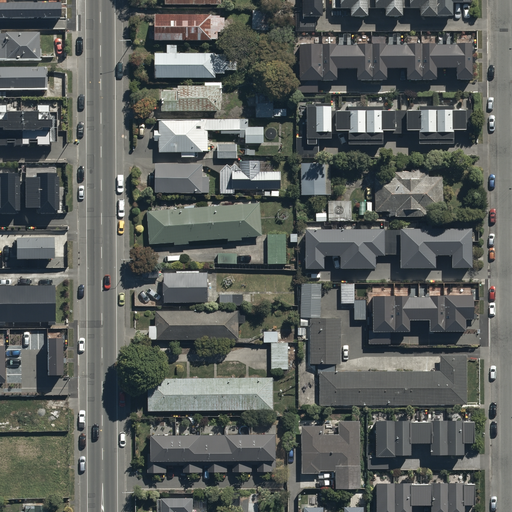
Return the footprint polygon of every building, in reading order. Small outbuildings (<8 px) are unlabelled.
[(322,15),(322,0),(301,0),(301,10),(295,10),(295,28),(316,28),(316,15),(322,15)] [(331,0),(332,7),(350,7),(350,15),(368,15),(368,8),(384,8),(384,14),(402,14),(402,7),(419,7),(419,15),(452,15),(452,2),(471,2),(470,0),(331,0)] [(0,18),(60,18),(60,3),(0,3),(0,18)] [(270,10),(252,9),(251,29),(269,30),(270,10)] [(155,13),(155,39),(218,40),(218,31),(224,31),(224,17),(221,17),(221,15),(155,13)] [(0,58),(38,58),(38,32),(4,32),(0,32),(0,58)] [(214,77),(214,71),(231,71),(231,55),(214,55),(214,53),(177,52),(177,44),(167,44),(167,53),(154,53),(154,77),(214,77)] [(297,80),(297,92),(317,92),(317,77),(322,77),(322,80),(333,80),(333,77),(336,77),(336,68),(358,68),(358,76),(362,76),(362,80),(382,80),(382,76),(386,76),(386,68),(408,68),(408,76),(411,76),(411,80),(432,80),(432,76),(436,76),(435,68),(457,68),(457,76),(461,76),(461,80),(471,79),(471,45),(457,45),(457,46),(436,47),(436,45),(407,45),(407,47),(386,47),(386,45),(358,46),(358,47),(336,47),(336,46),(300,46),(301,80),(297,80)] [(0,88),(46,89),(46,76),(43,76),(43,66),(0,66),(0,88)] [(161,91),(161,110),(221,110),(221,82),(204,82),(204,85),(177,85),(177,87),(173,87),(173,91),(161,91)] [(300,119),(300,137),(295,137),(295,159),(318,159),(318,138),(330,138),(330,135),(336,135),(336,131),(346,131),(346,145),(381,145),(381,131),(392,131),(392,134),(405,134),(405,130),(417,130),(417,144),(452,144),(452,130),(463,130),(463,110),(451,110),(451,106),(417,106),(417,110),(405,110),(405,112),(394,112),(394,110),(381,110),(381,107),(347,107),(347,111),(334,111),(334,112),(330,112),(330,104),(312,104),(312,106),(304,106),(304,119),(300,119)] [(0,147),(5,147),(5,143),(13,142),(13,147),(28,147),(27,142),(35,142),(36,147),(48,147),(48,144),(56,144),(56,114),(48,114),(47,107),(35,108),(35,113),(5,114),(5,107),(0,107),(0,147)] [(246,121),(157,121),(157,132),(153,132),(153,143),(157,143),(157,153),(201,153),(201,152),(207,152),(206,131),(220,131),(220,136),(238,135),(238,140),(244,140),(244,145),(261,145),(261,128),(246,128),(246,121)] [(237,143),(217,143),(216,159),(226,159),(226,162),(232,162),(232,158),(237,158),(237,143)] [(227,164),(219,170),(219,193),(235,193),(235,189),(241,189),(241,194),(247,194),(247,189),(265,189),(265,195),(273,195),(273,188),(280,188),(280,171),(260,171),(260,160),(240,160),(240,167),(234,163),(230,167),(227,164)] [(330,162),(300,163),(301,194),(331,194),(330,162)] [(202,163),(155,163),(155,192),(209,193),(209,176),(202,176),(202,163)] [(395,215),(427,215),(427,208),(441,208),(441,175),(428,175),(428,168),(410,168),(410,171),(393,171),(393,176),(373,177),(373,200),(373,211),(389,211),(389,214),(395,214),(395,215)] [(0,213),(17,213),(17,204),(23,204),(23,209),(35,209),(35,214),(57,214),(57,177),(55,177),(55,174),(35,174),(35,178),(23,178),(23,184),(17,184),(17,177),(15,177),(15,174),(0,173),(0,213)] [(351,200),(328,200),(328,212),(315,212),(315,221),(328,221),(328,220),(351,220),(351,200)] [(259,202),(146,210),(149,244),(174,242),(174,244),(189,243),(188,241),(228,238),(228,241),(241,240),(241,237),(261,235),(259,202)] [(470,227),(304,228),(304,268),(322,268),(322,255),(339,254),(339,266),(373,266),(373,252),(400,252),(400,268),(435,267),(435,256),(448,256),(448,268),(471,267),(470,227)] [(286,233),(267,233),(267,263),(286,263),(286,233)] [(52,236),(15,236),(15,257),(52,257),(52,236)] [(236,253),(218,252),(218,263),(236,264),(236,253)] [(159,265),(142,265),(142,277),(159,277),(159,265)] [(176,272),(163,272),(163,281),(162,281),(163,294),(164,294),(164,301),(208,301),(207,296),(209,296),(209,293),(207,293),(207,282),(208,282),(208,278),(207,278),(207,271),(199,272),(199,270),(176,270),(176,272)] [(321,283),(300,283),(300,326),(308,326),(308,317),(309,317),(309,363),(318,363),(317,375),(319,375),(319,404),(466,404),(466,355),(439,354),(439,371),(335,370),(335,363),(340,363),(341,317),(321,316),(321,283)] [(354,283),(340,283),(341,303),(354,303),(354,319),(366,319),(366,299),(354,299),(354,283)] [(54,284),(0,284),(0,324),(4,325),(4,321),(47,321),(47,324),(55,324),(54,284)] [(243,294),(219,293),(219,305),(243,305),(243,294)] [(473,296),(373,296),(373,332),(409,331),(409,320),(430,320),(430,332),(466,331),(466,319),(473,319),(473,296)] [(155,310),(155,324),(148,324),(148,338),(238,338),(238,322),(245,322),(245,310),(155,310)] [(277,342),(278,341),(278,330),(263,330),(263,342),(270,342),(277,342)] [(48,339),(49,375),(63,375),(63,339),(48,339)] [(277,342),(270,342),(270,369),(288,369),(288,341),(278,341),(277,342)] [(271,380),(146,382),(146,414),(272,412),(271,380)] [(388,468),(388,453),(394,453),(394,452),(409,452),(409,441),(429,440),(429,452),(462,451),(462,440),(473,440),(473,420),(462,420),(462,417),(430,418),(430,420),(409,420),(409,418),(375,419),(375,453),(366,454),(366,468),(388,468)] [(339,420),(339,425),(339,433),(323,433),(323,425),(301,425),(301,472),(320,472),(320,470),(334,470),(334,486),(359,486),(359,420),(339,420)] [(275,436),(152,437),(152,455),(149,455),(149,472),(166,472),(166,462),(184,462),(184,472),(202,472),(202,462),(209,462),(209,472),(227,472),(227,461),(234,461),(234,472),(252,472),(252,461),(259,461),(259,472),(275,472),(275,436)] [(410,482),(376,482),(375,511),(409,511),(410,505),(430,505),(429,511),(463,511),(464,504),(474,504),(474,483),(462,483),(462,482),(462,481),(431,481),(431,483),(410,483),(410,482)] [(243,511),(258,511),(258,493),(244,493),(243,511)] [(157,496),(156,511),(192,511),(192,496),(157,496)]
